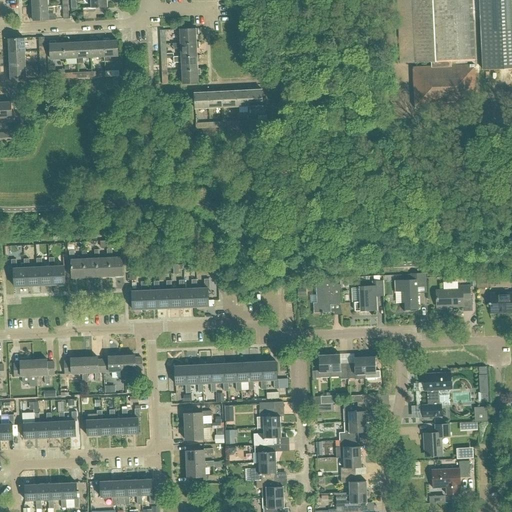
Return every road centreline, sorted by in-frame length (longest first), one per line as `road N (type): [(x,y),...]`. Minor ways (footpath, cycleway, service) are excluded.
road 1 (residential): [(15,465),(152,448),(151,327)]
road 2 (residential): [(387,511),(399,333)]
road 3 (residential): [(0,29),(148,22),(147,0)]
road 4 (residential): [(151,327),(0,335)]
road 5 (residential): [(298,337),(275,324),(151,327)]
